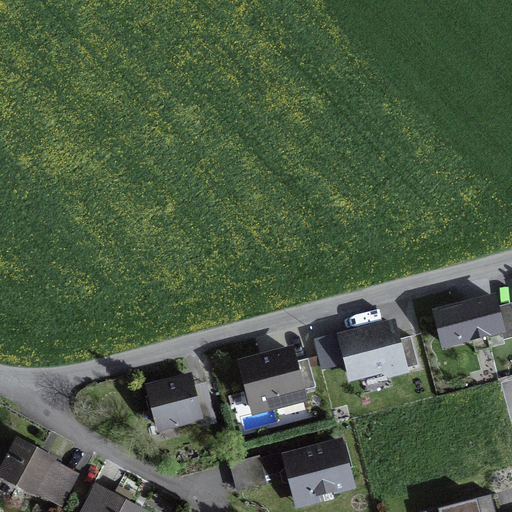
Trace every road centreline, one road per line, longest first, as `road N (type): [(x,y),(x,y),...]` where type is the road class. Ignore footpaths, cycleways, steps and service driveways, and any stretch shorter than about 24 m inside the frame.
road 1 (residential): [(10,394),(511,261)]
road 2 (residential): [(10,394),(215,502)]
